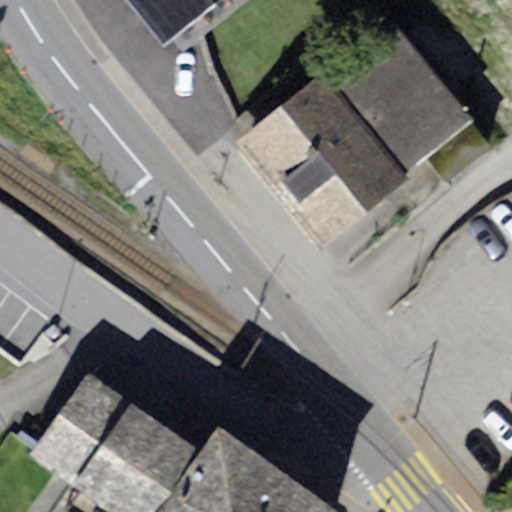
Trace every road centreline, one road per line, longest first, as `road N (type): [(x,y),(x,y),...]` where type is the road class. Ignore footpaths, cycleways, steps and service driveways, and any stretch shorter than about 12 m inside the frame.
road 1 (primary): [(409,485),(62,68),(17,0)]
road 2 (residential): [(0,231),(211,377),(409,485)]
